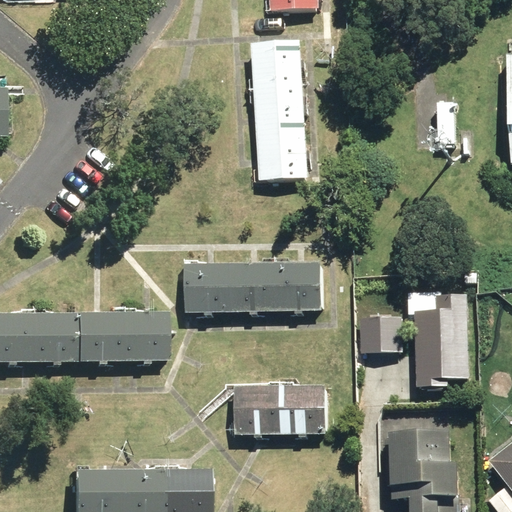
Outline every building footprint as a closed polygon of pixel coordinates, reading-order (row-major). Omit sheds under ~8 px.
[(327,0),(275,0),(276,13),(328,11),(327,0)] [(314,47),(262,46),(260,183),(311,184),(314,47)] [(11,93),(0,92),(0,136),(10,137),(11,93)] [(463,98),(444,98),(444,151),(464,151),(463,98)] [(329,265),(190,265),(190,312),(329,312),(329,265)] [(479,389),(477,311),(477,296),(445,297),(445,311),(422,312),(423,390),(479,389)] [(174,316),(0,316),(0,362),(174,361),(174,316)] [(409,355),(408,319),(365,320),(366,356),(409,355)] [(336,387),(242,389),(243,440),(337,438),(336,387)] [(451,511),(451,500),(463,500),(470,499),(468,465),(462,466),(461,432),(400,435),(400,440),(388,440),(390,487),(402,486),(403,503),(422,502),(422,511),(451,511)] [(511,449),(495,463),(511,484),(511,449)] [(218,511),(219,466),(78,464),(77,511),(218,511)] [(511,511),(511,493),(496,506),(501,511),(511,511)]
